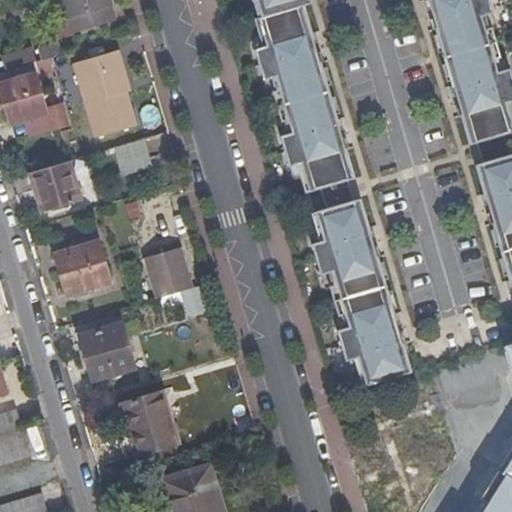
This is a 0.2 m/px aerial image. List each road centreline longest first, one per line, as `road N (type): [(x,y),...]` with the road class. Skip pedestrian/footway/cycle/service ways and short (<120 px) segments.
road 1 (residential): [(322,511),(168,0)]
road 2 (residential): [(0,213),(90,511)]
